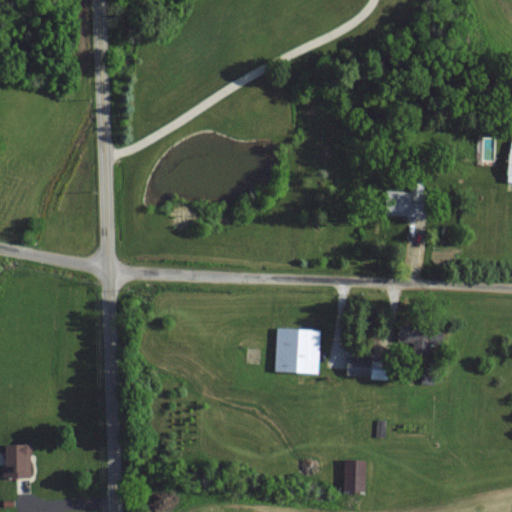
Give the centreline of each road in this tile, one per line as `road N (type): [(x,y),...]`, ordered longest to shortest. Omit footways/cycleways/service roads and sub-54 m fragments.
road 1 (residential): [(0,247),(109,269),(511,287)]
road 2 (residential): [(117,511),(98,0)]
